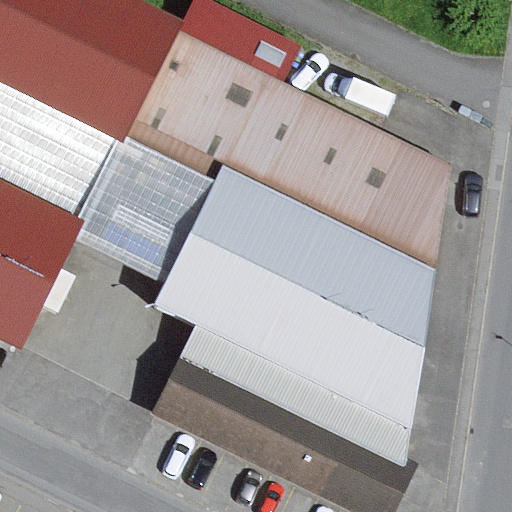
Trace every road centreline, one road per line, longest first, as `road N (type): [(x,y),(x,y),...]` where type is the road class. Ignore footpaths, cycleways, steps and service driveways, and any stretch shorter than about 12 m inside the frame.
road 1 (residential): [(487,511),(511,351)]
road 2 (residential): [(0,444),(140,511)]
